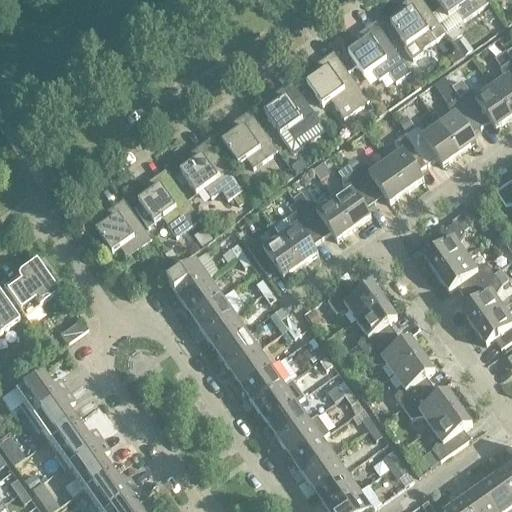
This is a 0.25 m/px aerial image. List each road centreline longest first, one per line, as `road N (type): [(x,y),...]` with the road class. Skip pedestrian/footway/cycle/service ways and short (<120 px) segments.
road 1 (residential): [(26,206),(320,0)]
road 2 (residential): [(288,511),(151,323),(111,325)]
road 3 (residential): [(511,425),(384,241)]
road 4 (residential): [(111,325),(97,358),(204,511)]
road 5 (residential): [(384,241),(511,151)]
road 6 (residential): [(111,325),(26,206)]
